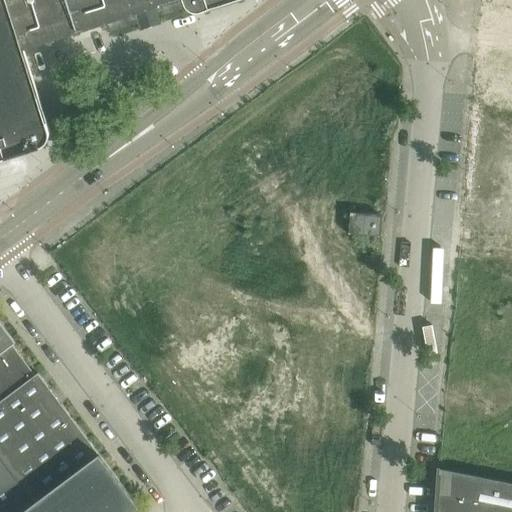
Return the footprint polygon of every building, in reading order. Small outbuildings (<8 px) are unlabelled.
[(0,0),(0,157),(40,145),(42,144),(44,143),(46,141),(48,138),(49,136),(49,134),(49,131),(48,129),(24,52),(186,1),(187,3),(188,5),(190,7),(192,8),(194,9),(196,9),(199,9),(201,9),(229,0),(0,0)] [(511,0),(479,0),(463,259),(511,262),(511,0)] [(353,211),(352,232),(381,233),(382,212),(353,211)] [(0,322),(0,511),(132,511),(139,507),(38,373),(35,376),(12,345),(15,343),(0,322)] [(436,511),(511,511),(511,483),(480,476),(440,468),(436,511)]
